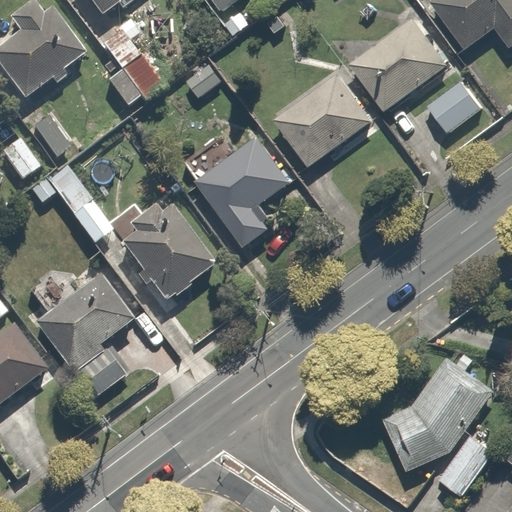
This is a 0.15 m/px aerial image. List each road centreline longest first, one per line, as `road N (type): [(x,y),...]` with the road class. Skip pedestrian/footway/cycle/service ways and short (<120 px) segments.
road 1 (secondary): [(200,425),(511,197)]
road 2 (secondary): [(85,511),(200,425)]
road 3 (residential): [(305,511),(200,425)]
